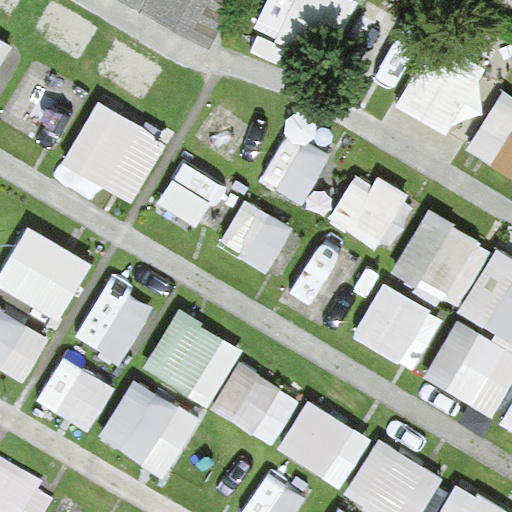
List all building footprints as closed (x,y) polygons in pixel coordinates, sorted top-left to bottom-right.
[(50,0),(28,36),(75,66),(102,23),(65,0),(50,0)] [(232,0),(135,0),(209,41),(232,0)] [(272,0),(256,34),(317,62),(346,0),(272,0)] [(0,69),(15,42),(0,34),(0,69)] [(455,136),(497,73),(442,37),(401,100),(455,136)] [(45,150),(75,99),(33,74),(3,126),(45,150)] [(470,152),(511,174),(511,90),(506,87),(470,152)] [(65,160),(133,201),(173,138),(105,96),(65,160)] [(295,129),(266,170),(388,255),(420,209),(337,152),(334,156),(295,129)] [(185,158),(165,201),(205,220),(225,177),(185,158)] [(248,196),(224,243),(275,269),(299,222),(248,196)] [(459,304),(496,242),(435,205),(398,267),(459,304)] [(23,230),(2,289),(51,307),(72,248),(23,230)] [(428,374),(499,414),(511,390),(511,246),(504,241),(464,313),(463,312),(428,374)] [(388,280),(357,334),(419,369),(450,315),(388,280)] [(0,293),(0,361),(31,376),(58,322),(0,293)] [(186,305),(148,361),(196,393),(233,337),(186,305)] [(245,358),(216,404),(277,442),(306,396),(245,358)] [(173,477),(210,422),(141,376),(104,431),(173,477)] [(281,445),(346,482),(374,433),(310,396),(281,445)] [(348,493),(380,511),(423,511),(447,472),(384,434),(348,493)] [(0,511),(51,511),(61,494),(0,458),(0,511)] [(273,470),(244,511),(245,511),(297,511),(309,495),(273,470)] [(511,511),(511,505),(461,478),(442,511),(511,511)]
